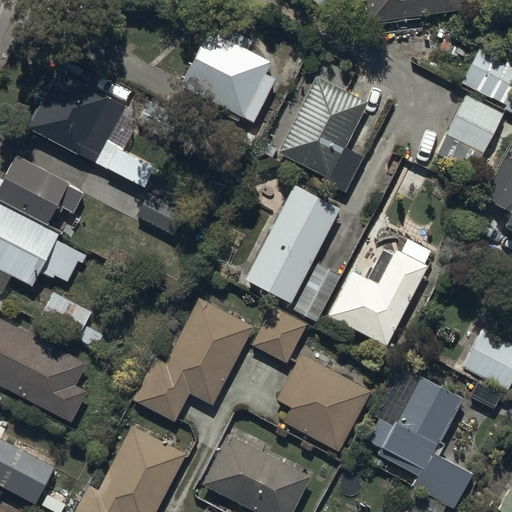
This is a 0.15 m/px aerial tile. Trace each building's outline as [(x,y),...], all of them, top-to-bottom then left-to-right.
[(511,0),(368,0),(372,21),(511,2),(511,0)] [(205,28),(176,85),(252,123),(275,77),(264,72),(269,60),(205,28)] [(511,63),(478,47),(460,82),(511,108),(511,63)] [(96,160),(124,104),(58,70),(30,126),(96,160)] [(366,100),(315,74),(276,151),(348,187),(364,157),(343,146),(366,100)] [(444,136),(481,154),(501,114),(464,96),(444,136)] [(82,188),(13,153),(0,179),(0,199),(45,222),(53,208),(68,216),(82,188)] [(511,161),(506,158),(484,199),(510,214),(504,226),(511,230),(511,161)] [(244,277),(291,301),(338,206),(291,183),(244,277)] [(182,205),(147,188),(135,213),(170,230),(182,205)] [(84,250),(0,208),(0,268),(33,285),(42,267),(69,280),(84,250)] [(328,316),(387,345),(427,266),(394,249),(378,282),(352,269),(328,316)] [(339,272),(315,261),(292,310),(317,321),(339,272)] [(91,311),(53,292),(39,321),(93,348),(100,334),(84,325),(91,311)] [(199,298),(165,365),(152,358),(131,399),(176,422),(190,394),(213,406),(254,326),(199,298)] [(252,346),(287,363),(306,325),(271,308),(252,346)] [(91,363),(0,317),(0,385),(72,422),(87,392),(78,387),(91,363)] [(461,368),(502,389),(511,368),(511,344),(481,329),(461,368)] [(270,418),(339,452),(371,387),(302,352),(270,418)] [(430,453),(459,396),(419,377),(395,426),(382,419),(370,444),(421,469),(413,484),(454,505),(470,473),(430,453)] [(132,427),(99,493),(86,486),(72,511),(156,511),(186,453),(132,427)] [(201,483),(259,511),(290,511),(309,475),(226,433),(201,483)] [(55,467),(0,438),(0,486),(35,505),(55,467)] [(511,511),(511,489),(511,490),(500,511),(511,511)] [(410,509),(416,511),(448,511),(451,507),(419,491),(410,509)]
